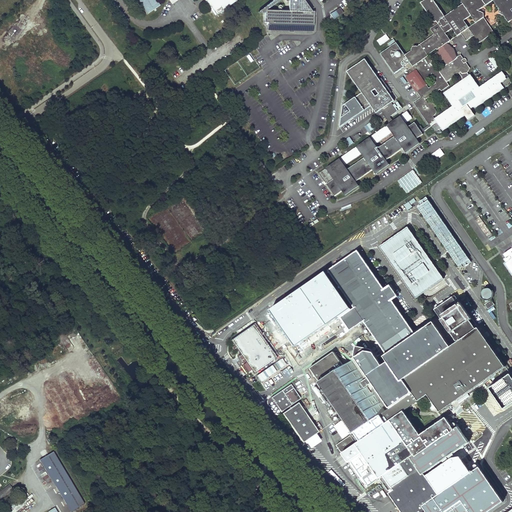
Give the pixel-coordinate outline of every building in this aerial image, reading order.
[(161,4),(157,0),(138,0),(148,13),(161,4)] [(236,3),(233,0),(203,0),(216,18),(236,3)] [(264,13),(264,23),(268,23),(268,25),(313,27),(313,13),(309,13),(300,0),(275,0),(257,13),(264,13)] [(442,79),(454,78),(441,129),(441,130),(511,85),(503,73),(480,88),(445,34),(471,32),(478,43),(494,33),(480,11),(493,2),(510,28),(511,22),(511,0),(460,0),(463,5),(444,17),(432,0),(428,0),(431,38),(404,55),(412,67),(440,50),(442,79)] [(334,20),(343,13),(339,8),(330,15),(334,20)] [(380,46),(390,40),(386,35),(377,41),(380,46)] [(495,56),(490,58),(495,69),(500,66),(495,56)] [(391,102),(394,100),(365,58),(347,70),(362,92),(343,104),(339,127),(371,105),(376,111),(377,110),(379,114),(382,112),(387,119),(389,123),(393,121),(389,116),(396,111),(392,105),(393,104),(391,102)] [(411,118),(407,111),(401,115),(393,121),(389,123),(322,169),(318,172),(331,191),(334,195),(341,190),(344,195),(358,185),(355,181),(372,169),(375,173),(389,164),(385,159),(401,149),(402,148),(405,152),(419,143),(416,138),(422,134),(421,132),(428,127),(427,125),(422,129),(420,125),(417,127),(414,122),(408,127),(405,122),(411,118)] [(365,112),(353,119),(355,123),(367,116),(365,112)] [(440,149),(432,155),(436,161),(444,155),(440,149)] [(413,169),(397,180),(406,192),(423,181),(417,173),(413,169)] [(472,262),(426,197),(419,202),(421,205),(418,207),(459,266),(462,263),(465,267),(472,262)] [(418,203),(414,198),(404,205),(408,210),(418,203)] [(408,227),(380,247),(416,298),(444,279),(408,227)] [(511,301),(509,304),(511,308),(511,247),(503,254),(506,257),(504,259),(506,263),(504,264),(511,275),(511,301)] [(384,288),(358,250),(328,270),(354,308),(352,309),(341,317),(350,331),(364,322),(386,354),(416,334),(393,301),(398,297),(390,285),(384,288)] [(352,309),(326,272),(271,310),(297,347),(341,317),(352,309)] [(493,292),(491,290),(490,289),(488,288),(485,289),(484,290),(482,292),(482,294),(482,296),(484,298),(485,299),(488,299),(490,299),(491,298),(493,296),(493,294),(493,292)] [(460,303),(455,295),(434,310),(457,343),(451,347),(404,380),(413,393),(390,409),(386,412),(381,415),(387,423),(404,411),(428,395),(440,412),(506,367),(478,327),(476,329),(471,321),(472,319),(461,303),(460,303)] [(495,305),(491,300),(485,305),(488,309),(495,305)] [(451,347),(434,322),(416,334),(386,354),(383,356),(388,362),(401,382),(404,380),(451,347)] [(253,324),(231,340),(254,373),(277,357),(253,324)] [(371,349),(356,346),(354,356),(368,377),(372,382),(390,409),(413,393),(404,380),(401,382),(388,362),(383,366),(371,349)] [(320,382),(319,383),(353,432),(349,434),(350,435),(356,444),(387,423),(381,415),(386,412),(372,392),(371,393),(366,386),(372,382),(368,377),(364,380),(351,361),(344,366),(334,351),(310,368),(320,382)] [(277,369),(288,364),(284,357),(273,363),(277,369)] [(511,404),(511,374),(490,389),(504,410),(511,404)] [(291,385),(272,397),(282,412),(301,399),(291,385)] [(299,403),(283,414),(303,443),(305,441),(310,449),(321,441),(316,434),(319,432),(299,403)] [(404,411),(387,423),(356,444),(380,478),(388,491),(393,488),(410,476),(402,464),(410,458),(414,455),(407,444),(421,434),(404,411)] [(455,430),(446,417),(421,434),(407,444),(414,455),(410,458),(422,475),(425,474),(469,443),(458,427),(455,430)] [(350,435),(336,445),(365,488),(380,478),(356,444),(350,435)] [(85,503),(53,451),(40,460),(71,511),(85,503)] [(426,476),(439,495),(471,473),(460,457),(453,458),(426,476)] [(410,458),(402,464),(410,476),(393,488),(394,490),(390,493),(402,511),(426,511),(427,511),(423,506),(439,495),(426,476),(425,474),(422,475),(410,458)] [(439,495),(423,506),(427,511),(446,511),(453,508),(456,511),(488,511),(504,502),(480,467),(471,473),(439,495)] [(0,497),(13,487),(9,482),(0,488),(0,497)] [(384,498),(377,503),(381,508),(388,503),(384,498)]
